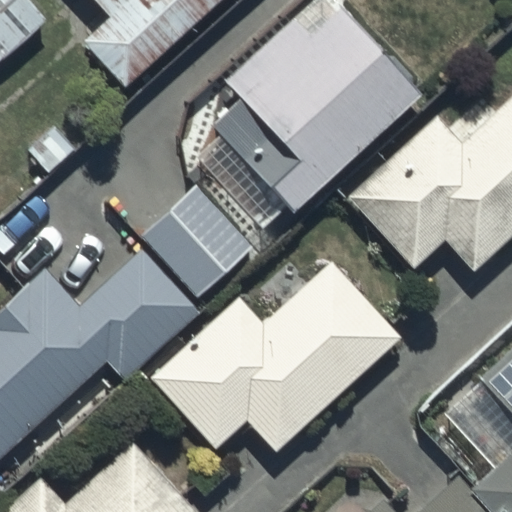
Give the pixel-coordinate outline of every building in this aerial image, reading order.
[(0,0),(0,67),(49,23),(28,0),(0,0)] [(80,43),(122,91),(226,0),(87,0),(105,21),(80,43)] [(420,103),(329,0),(313,0),(219,84),(240,107),(212,132),(289,219),(420,103)] [(511,239),(511,95),(456,147),(432,120),(344,201),(410,272),(442,243),(472,276),(511,239)] [(194,183),(137,238),(198,301),(255,245),(194,183)] [(79,307),(43,269),(0,308),(0,458),(100,365),(120,387),(196,316),(137,253),(79,307)] [(400,340),(328,264),(261,328),(235,301),(147,384),(213,453),(245,422),(277,456),(400,340)] [(511,511),(511,351),(478,382),(511,419),(511,456),(471,493),(457,476),(416,511),(389,511),(380,502),(368,511),(511,511)] [(36,483),(3,511),(188,511),(128,447),(61,510),(36,483)]
